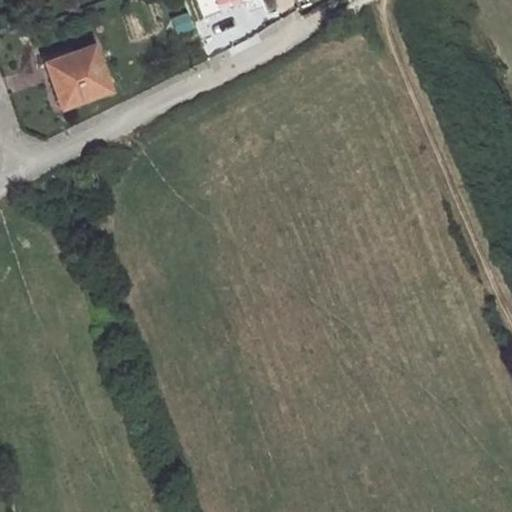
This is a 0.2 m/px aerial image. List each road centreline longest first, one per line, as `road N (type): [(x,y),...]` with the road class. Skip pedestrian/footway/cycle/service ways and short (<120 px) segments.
road 1 (track): [(376,1),(511,312)]
road 2 (residential): [(20,175),(310,29)]
